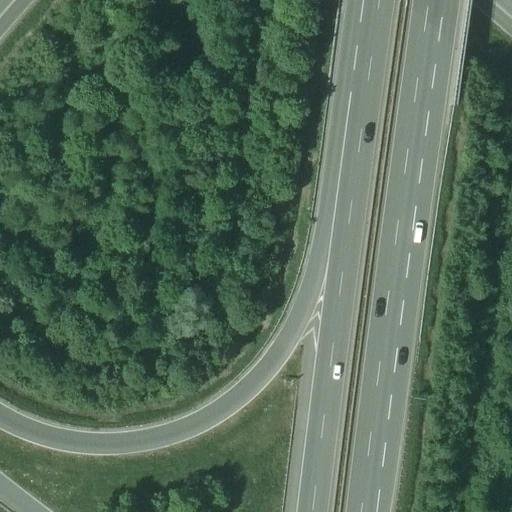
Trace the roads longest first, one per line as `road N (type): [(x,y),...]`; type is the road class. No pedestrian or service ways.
road 1 (motorway): [(355,153),(300,323),(230,403),(180,434),(122,445),(66,439),(0,414)]
road 2 (motorway): [(511,11),(499,0),(22,0),(0,25)]
road 3 (motorway): [(369,511),(435,0)]
road 4 (motorway): [(355,153),(311,511)]
road 5 (motorway): [(373,0),(355,153)]
